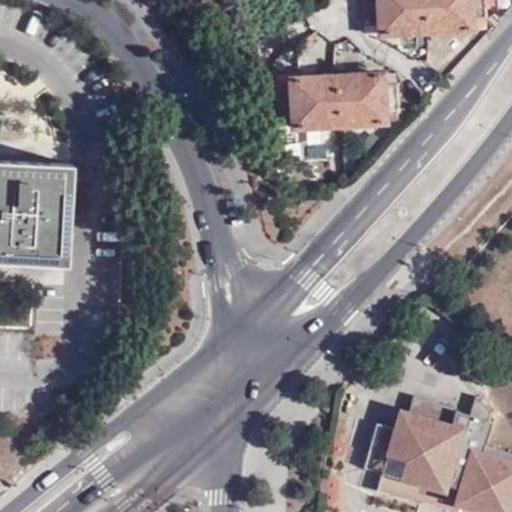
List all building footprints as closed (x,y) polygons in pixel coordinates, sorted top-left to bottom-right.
[(365,0),(367,26),(380,25),(381,34),(472,29),(471,19),(486,18),(484,0),(365,0)] [(384,85),(383,75),(291,80),(292,91),(279,91),(281,118),(294,118),(295,128),(386,122),(385,112),(400,111),(398,85),(384,85)] [(302,145),(288,145),(290,171),(303,170),(302,145)] [(16,159),(0,157),(0,257),(66,261),(70,161),(16,159)] [(511,511),(511,454),(482,445),(489,422),(485,420),(488,411),(474,398),(468,418),(454,414),(455,411),(413,399),(407,416),(401,414),(395,432),(379,427),(365,471),(384,477),(378,495),(421,508),(422,506),(424,497),(427,490),(444,495),(446,489),(458,492),(457,499),(454,509),(466,511),(511,511)] [(445,503),(424,497),(422,506),(443,511),(445,503)] [(448,497),(445,503),(443,511),(444,511),(453,511),(454,509),(457,499),(448,497)]
